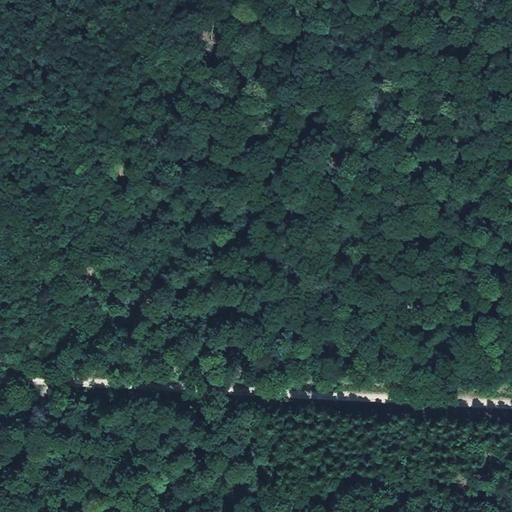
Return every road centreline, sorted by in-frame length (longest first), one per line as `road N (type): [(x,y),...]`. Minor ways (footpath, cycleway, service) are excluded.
road 1 (track): [(83,317),(184,0)]
road 2 (track): [(241,389),(511,402)]
road 3 (track): [(63,381),(241,389)]
road 4 (track): [(63,381),(21,511)]
